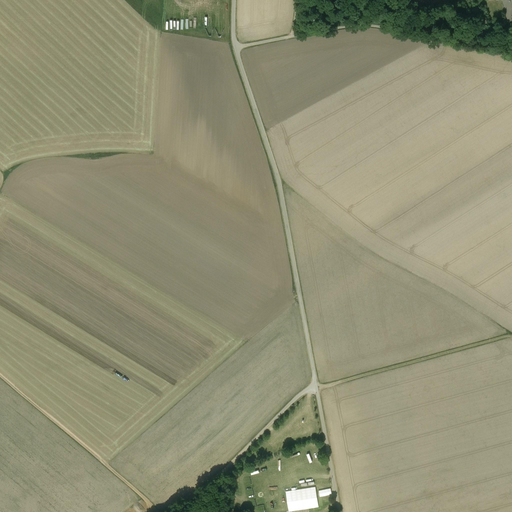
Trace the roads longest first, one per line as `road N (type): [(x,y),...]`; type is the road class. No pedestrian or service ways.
road 1 (unclassified): [(234,0),(233,38),(278,179),(315,385)]
road 2 (track): [(165,511),(0,374)]
road 3 (track): [(316,390),(511,335)]
road 4 (unclassified): [(315,385),(216,477)]
road 5 (unclassified): [(315,385),(338,511)]
